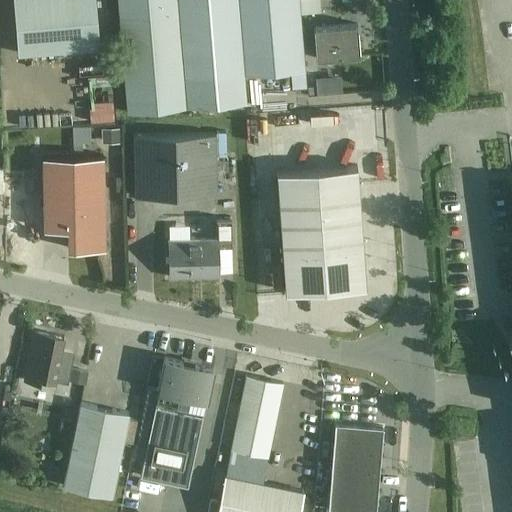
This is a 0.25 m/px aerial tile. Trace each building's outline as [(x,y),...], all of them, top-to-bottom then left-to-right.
[(95,0),(13,0),(18,52),(99,46),(95,0)] [(117,0),(127,110),(189,105),(178,0),(117,0)] [(246,100),(244,73),(239,0),(178,0),(189,105),(246,100)] [(239,0),(244,73),(290,69),(292,87),(305,86),(304,68),(298,0),(239,0)] [(314,27),(316,58),(360,55),(357,23),(314,27)] [(340,75),(315,77),(317,94),(342,92),(340,75)] [(79,96),(80,117),(102,116),(101,96),(79,96)] [(308,105),(299,111),(292,101),(273,113),(288,135),(316,116),(308,105)] [(337,121),(353,119),(351,102),(318,106),(320,122),(336,120),(337,121)] [(95,121),(72,120),(72,136),(94,137),(95,121)] [(119,129),(105,129),(105,141),(119,141),(119,129)] [(217,194),(215,132),(134,134),(135,195),(217,194)] [(104,201),(103,154),(42,155),(44,228),(67,227),(68,247),(105,247),(104,201)] [(277,171),(285,291),(365,285),(357,165),(277,171)] [(268,191),(269,212),(278,212),(277,190),(268,191)] [(169,276),(219,275),(218,247),(232,247),(231,219),(216,219),(217,238),(188,239),(188,243),(169,244),(169,276)] [(88,371),(71,368),(74,355),(61,353),(64,336),(34,330),(24,379),(39,382),(40,378),(68,383),(68,381),(86,385),(88,371)] [(164,357),(158,388),(140,475),(188,485),(206,398),(213,367),(164,357)] [(283,381),(246,374),(231,447),(268,454),(283,381)] [(138,419),(127,417),(128,411),(80,402),(63,485),(111,495),(122,441),(133,443),(138,419)] [(61,419),(59,429),(68,431),(70,421),(61,419)] [(335,422),(328,509),(364,511),(375,511),(383,425),(335,422)] [(224,473),(215,511),(299,511),(304,490),(224,473)]
